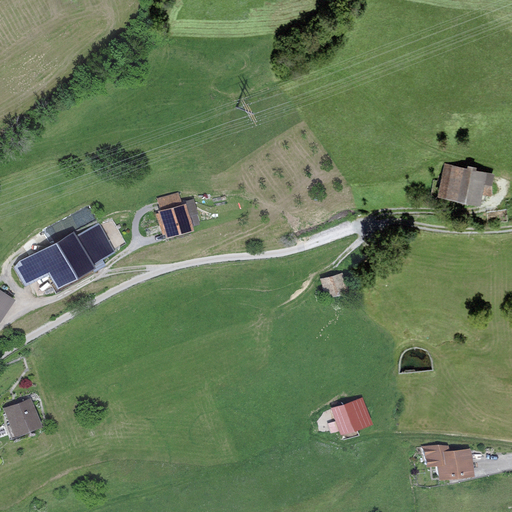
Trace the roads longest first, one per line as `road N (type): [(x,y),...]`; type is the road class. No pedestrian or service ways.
road 1 (residential): [(0,356),(163,268),(298,248),(369,224)]
road 2 (track): [(369,224),(511,229)]
